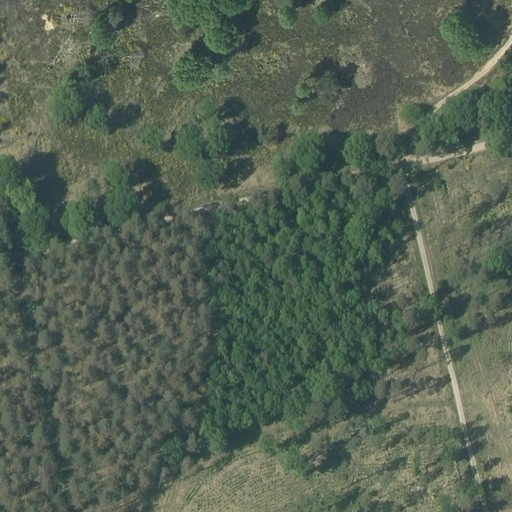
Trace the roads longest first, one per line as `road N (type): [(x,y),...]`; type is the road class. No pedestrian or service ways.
road 1 (unknown): [(511,133),(0,259)]
road 2 (track): [(511,140),(0,264)]
road 3 (track): [(511,39),(476,81),(429,115),(404,165),(487,511)]
